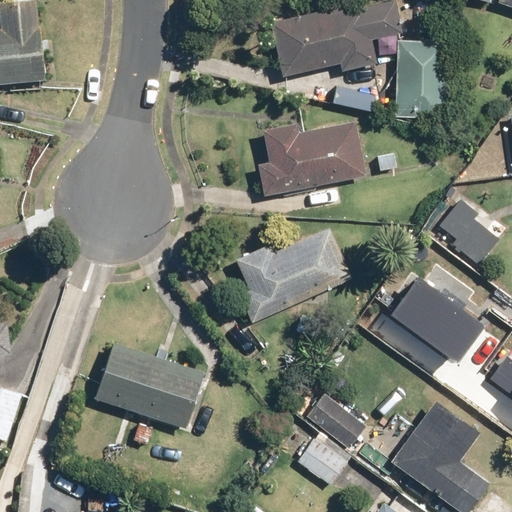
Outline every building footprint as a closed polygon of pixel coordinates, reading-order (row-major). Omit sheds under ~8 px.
[(394,0),(385,0),(273,25),(281,57),(284,74),(371,55),(368,38),(401,31),(394,0)] [(0,22),(0,78),(45,72),(38,18),(0,22)] [(398,39),(394,113),(446,116),(449,42),(398,39)] [(270,140),(280,188),(364,171),(354,124),(270,140)] [(398,148),(376,150),(378,175),(400,173),(398,148)] [(466,201),(442,229),(478,261),(503,232),(466,201)] [(243,266),(265,315),(351,276),(329,227),(243,266)] [(417,268),(389,306),(458,356),(486,319),(417,268)] [(116,345),(100,394),(185,422),(201,372),(116,345)] [(511,358),(501,375),(511,382),(511,358)] [(0,389),(0,434),(9,437),(20,395),(0,389)] [(328,395),(311,419),(346,444),(363,420),(328,395)] [(489,478),(459,457),(480,427),(436,396),(414,426),(413,424),(389,458),(465,511),(489,478)] [(177,431),(135,418),(127,444),(169,457),(177,431)] [(511,452),(487,434),(473,452),(511,481),(511,452)] [(314,439),(298,462),(329,483),(345,461),(314,439)] [(394,511),(382,503),(375,511),(394,511)]
